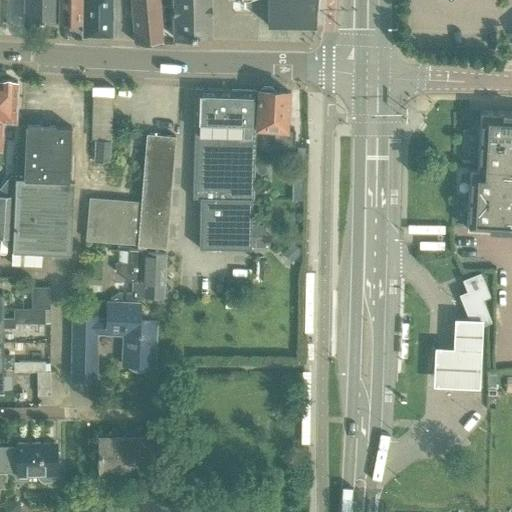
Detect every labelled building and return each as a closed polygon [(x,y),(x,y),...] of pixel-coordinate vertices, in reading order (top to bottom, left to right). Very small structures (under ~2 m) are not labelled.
[(23,0),(24,21),(58,22),(58,0),(23,0)] [(58,0),(58,22),(80,23),(80,0),(58,0)] [(82,0),(83,34),(94,34),(94,37),(107,37),(107,34),(111,34),(110,0),(82,0)] [(131,0),(134,41),(134,42),(162,44),(162,43),(159,0),(131,0)] [(173,0),(174,39),(195,38),(195,36),(210,35),(209,0),(173,0)] [(267,0),(267,25),(314,26),(314,0),(267,0)] [(0,148),(1,149),(2,121),(15,121),(17,83),(7,78),(0,81),(0,148)] [(260,90),(258,90),(257,128),(274,129),(274,148),(293,149),(294,131),(287,130),(289,92),(274,91),(273,91),(271,88),(263,87),(261,90),(260,90)] [(195,95),(193,198),(201,197),(201,201),(199,248),(250,250),(251,238),(267,238),(267,226),(251,226),(252,201),(252,200),(254,200),(257,128),(258,90),(258,91),(256,91),(255,91),(230,90),(195,89),(195,95)] [(15,176),(13,214),(65,215),(66,204),(77,205),(77,216),(95,216),(96,205),(106,205),(105,217),(129,218),(129,215),(129,206),(135,206),(135,207),(139,207),(139,209),(140,209),(162,210),(165,105),(133,104),(133,106),(123,105),(123,100),(104,100),(104,110),(93,109),(93,99),(74,99),(74,109),(63,109),(63,93),(30,92),(28,154),(22,154),(21,176),(15,176)] [(511,112),(480,111),(476,168),(476,171),(511,173),(511,112)] [(469,168),(466,228),(490,230),(490,236),(505,237),(505,230),(511,230),(511,173),(476,171),(476,168),(469,168)] [(291,187),(291,200),(303,201),(303,188),(291,187)] [(13,196),(0,195),(0,236),(10,238),(13,196)] [(294,243),(285,250),(292,258),(301,251),(294,243)] [(480,272),(462,279),(466,291),(458,294),(472,329),(491,322),(482,299),(489,296),(480,272)] [(24,323),(34,323),(34,321),(45,321),(45,309),(50,309),(50,287),(32,287),(32,309),(24,309),(24,323)] [(123,364),(128,364),(128,363),(130,366),(133,368),(137,369),(140,369),(144,369),(147,367),(150,363),(151,363),(151,364),(156,365),(156,320),(137,320),(137,315),(139,316),(139,302),(107,301),(107,319),(97,319),(97,316),(73,316),(72,379),(96,380),(97,333),(124,334),(123,364)] [(3,319),(0,318),(0,342),(3,343),(3,327),(14,326),(14,323),(24,323),(24,309),(13,309),(13,318),(3,319)] [(452,347),(433,346),(431,384),(478,386),(482,319),(453,318),(452,347)] [(28,361),(14,362),(14,372),(30,371),(31,366),(28,367),(28,361)] [(45,371),(45,361),(28,361),(28,367),(31,366),(30,371),(37,371),(37,395),(50,395),(50,371),(45,371)] [(4,407),(20,407),(20,394),(4,394),(4,407)] [(18,448),(6,448),(6,473),(18,472),(18,476),(40,476),(40,479),(43,482),(51,482),(53,479),(53,475),(56,475),(56,443),(18,444),(18,448)] [(18,511),(19,502),(8,502),(8,511),(18,511)]
